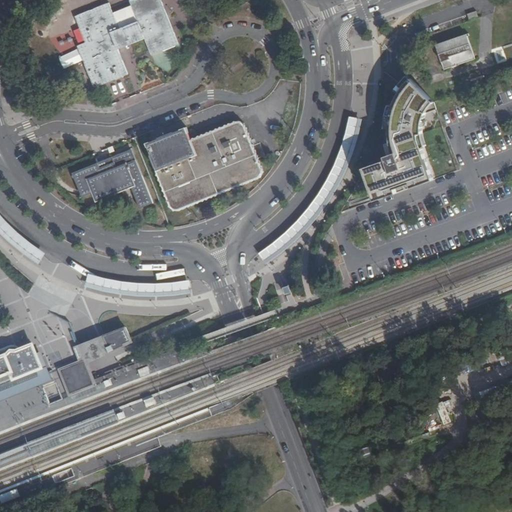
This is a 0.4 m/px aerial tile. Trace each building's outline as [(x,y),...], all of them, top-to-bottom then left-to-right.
[(127,75),(130,74),(120,49),(146,39),(153,55),(179,44),(161,0),(130,0),(139,20),(120,28),(110,3),(75,16),(85,43),(78,45),(96,88),(123,77),(124,79),(128,77),(127,75)] [(436,45),(444,69),(475,58),(468,37),(469,36),(468,34),(436,45)] [(371,189),(375,200),(393,193),(391,189),(410,183),(412,187),(433,179),(421,147),(418,137),(418,133),(422,132),(422,125),(423,118),(426,112),(436,108),(433,101),(410,78),(405,84),(399,92),(396,98),(393,105),(390,116),(389,127),(389,132),(390,139),(391,146),(393,153),(384,156),(386,160),(363,167),(367,178),(370,177),(374,188),(371,189)] [(22,103),(23,91),(6,90),(5,102),(22,103)] [(274,244),(260,253),(266,264),(281,254),(295,241),(307,230),(319,216),(330,201),(339,187),(347,170),(354,154),(359,137),(363,119),(351,116),(347,134),(342,150),(335,165),(328,181),(320,194),(310,208),(298,221),(287,232),(274,244)] [(236,120),(191,139),(187,128),(147,143),(158,170),(156,171),(171,206),(173,208),(175,209),(177,209),(179,209),(260,176),(262,174),(263,172),(263,169),(245,124),(243,122),(241,121),(239,120),(236,120)] [(132,149),(99,162),(101,167),(115,162),(117,167),(136,159),(132,149)] [(101,167),(99,162),(73,172),(83,197),(94,193),(97,200),(132,187),(141,208),(154,203),(136,159),(117,167),(115,162),(101,167)] [(0,212),(0,231),(11,241),(24,253),(40,264),(47,253),(33,243),(20,233),(8,221),(0,212)] [(105,279),(89,274),(85,286),(102,291),(120,294),(138,296),(156,297),(174,296),(192,293),(190,281),(173,283),(156,284),(139,284),(122,282),(105,279)] [(111,346),(113,351),(124,346),(123,345),(132,341),(126,327),(103,336),(106,341),(108,347),(111,346)] [(0,385),(3,384),(34,372),(44,368),(42,363),(41,360),(35,345),(22,351),(7,357),(0,359),(0,385)] [(0,351),(0,359),(7,357),(22,351),(21,349),(20,347),(18,346),(16,346),(13,346),(10,347),(0,351)] [(71,366),(59,371),(69,397),(95,386),(94,385),(85,360),(71,366)] [(3,384),(0,385),(0,402),(54,381),(51,373),(48,366),(44,368),(34,372),(3,384)] [(405,400),(400,388),(399,389),(393,373),(387,375),(398,403),(405,400)] [(322,414),(325,420),(328,429),(345,422),(339,405),(335,406),(331,397),(314,404),(318,416),(322,414)] [(115,411),(28,445),(31,452),(33,457),(119,423),(115,411)] [(0,464),(31,452),(28,445),(28,443),(0,454),(0,464)] [(371,455),(369,449),(362,452),(364,458),(371,455)] [(0,496),(0,506),(27,496),(23,487),(0,496)]
